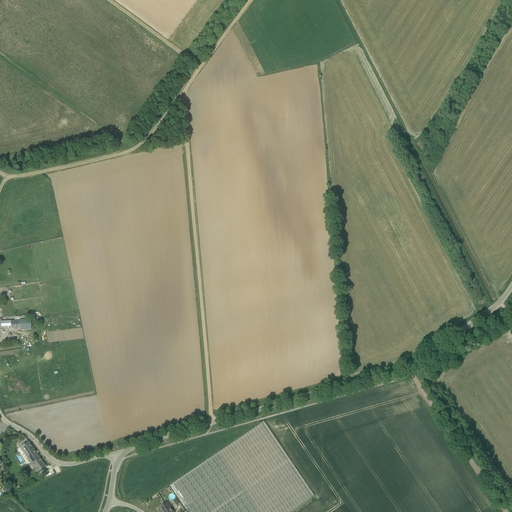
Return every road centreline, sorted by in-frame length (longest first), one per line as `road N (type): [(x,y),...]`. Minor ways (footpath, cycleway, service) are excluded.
road 1 (unclassified): [(118,459),(157,438),(408,368),(490,311),(511,286)]
road 2 (track): [(211,422),(182,92)]
road 3 (track): [(0,189),(6,178),(132,151),(182,92)]
road 4 (track): [(412,374),(506,511)]
road 5 (unclassified): [(118,459),(55,462),(7,422)]
